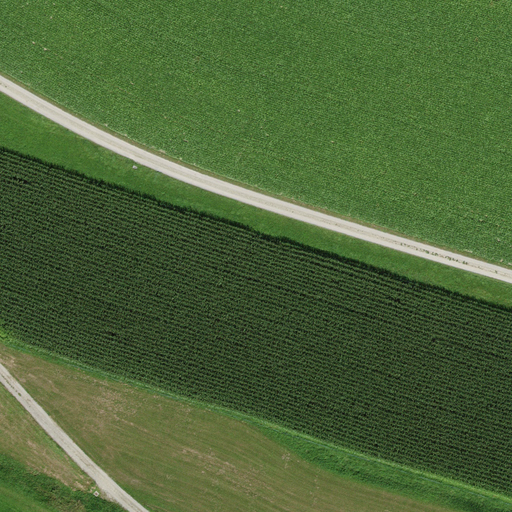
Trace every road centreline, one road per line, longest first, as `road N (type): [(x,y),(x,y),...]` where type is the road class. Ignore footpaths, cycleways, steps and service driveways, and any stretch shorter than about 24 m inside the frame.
road 1 (track): [(0,81),(106,138),(285,207),(511,276)]
road 2 (track): [(138,511),(0,367)]
